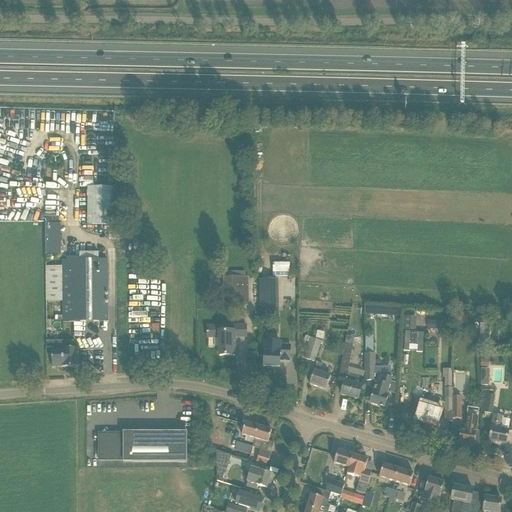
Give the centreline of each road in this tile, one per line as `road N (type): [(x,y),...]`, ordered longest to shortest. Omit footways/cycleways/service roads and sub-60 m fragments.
road 1 (motorway): [(0,78),(511,89)]
road 2 (motorway): [(511,67),(0,56)]
road 3 (unclassified): [(0,15),(511,18)]
road 4 (residential): [(511,477),(310,420)]
road 5 (unclassified): [(0,393),(189,385)]
road 6 (residential): [(189,385),(310,420)]
